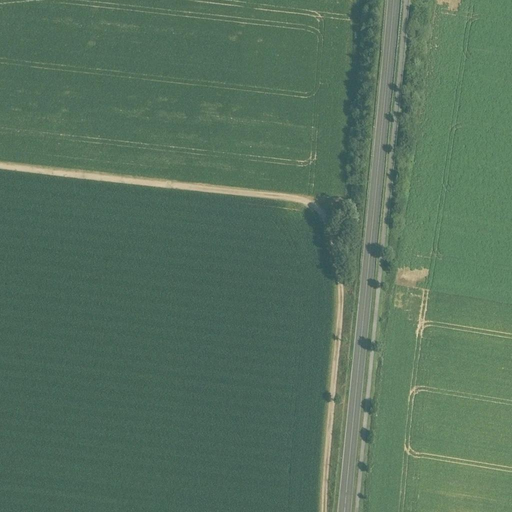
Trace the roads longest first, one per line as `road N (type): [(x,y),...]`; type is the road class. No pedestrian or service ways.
road 1 (track): [(0,171),(299,204),(319,213),(339,260),(343,323),(326,511)]
road 2 (tertiary): [(347,511),(395,0)]
